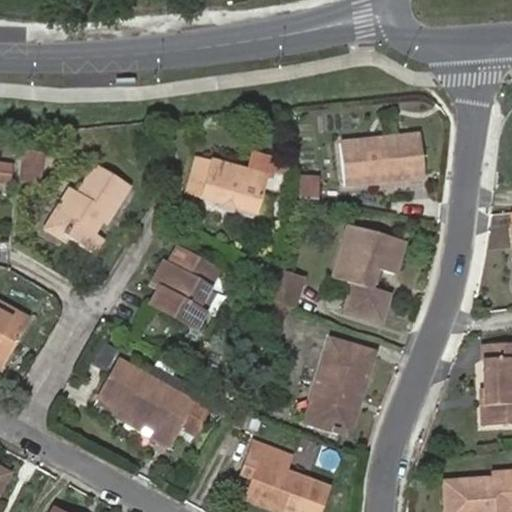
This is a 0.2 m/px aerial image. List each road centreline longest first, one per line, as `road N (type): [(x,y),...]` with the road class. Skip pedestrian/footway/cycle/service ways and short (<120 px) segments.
road 1 (residential): [(475,48),(456,262),(391,443),(380,511)]
road 2 (tertiary): [(393,15),(136,54),(0,57)]
road 3 (residential): [(19,431),(165,511)]
road 4 (residential): [(19,431),(88,307)]
